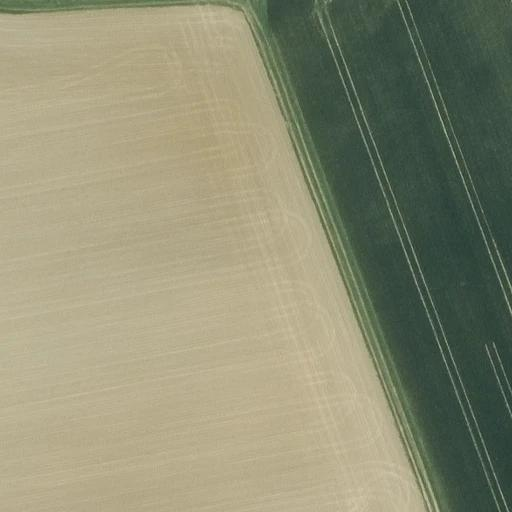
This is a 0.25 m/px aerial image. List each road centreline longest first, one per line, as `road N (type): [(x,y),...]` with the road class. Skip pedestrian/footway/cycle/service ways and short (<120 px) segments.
road 1 (track): [(437,511),(271,34),(252,12),(200,0)]
road 2 (track): [(163,0),(6,0)]
